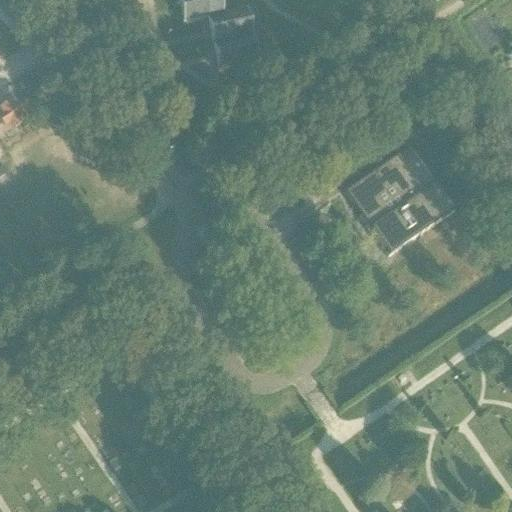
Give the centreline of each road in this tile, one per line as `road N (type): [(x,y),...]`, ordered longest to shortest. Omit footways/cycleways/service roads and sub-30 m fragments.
road 1 (track): [(463,0),(177,191)]
road 2 (residential): [(50,0),(177,191)]
road 3 (track): [(430,21),(511,138)]
